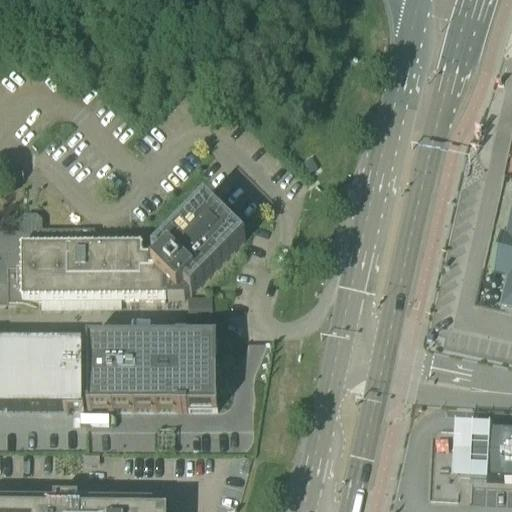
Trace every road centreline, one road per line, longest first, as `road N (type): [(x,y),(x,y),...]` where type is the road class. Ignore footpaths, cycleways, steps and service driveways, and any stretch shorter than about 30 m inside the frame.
road 1 (secondary): [(349,511),(470,0)]
road 2 (secondary): [(358,250),(301,511)]
road 3 (secondary): [(414,13),(358,250)]
road 4 (secondary): [(358,250),(306,327),(290,334),(262,325)]
